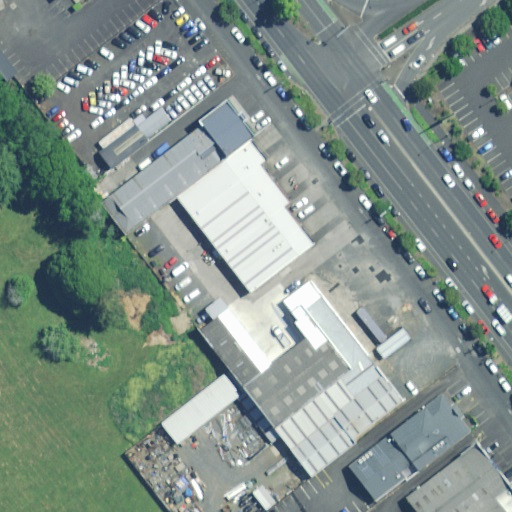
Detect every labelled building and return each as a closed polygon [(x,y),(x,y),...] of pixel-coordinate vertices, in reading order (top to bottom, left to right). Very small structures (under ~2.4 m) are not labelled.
[(135,124),(132,120),(101,144),(105,148),(99,153),(111,169),(172,122),(159,105),(135,124)] [(243,141),(218,107),(99,198),(124,232),(243,141)] [(285,207),(241,155),(175,203),(245,298),(307,251),(277,213),(285,207)] [(222,310),(193,332),(301,472),(394,401),(301,281),(269,306),(296,341),(265,365),(222,310)] [(403,329),(375,348),(383,360),(411,340),(403,329)] [(233,396),(218,376),(154,425),(170,445),(233,396)] [(459,432),(432,397),(340,467),(367,502),(459,432)] [(511,511),(511,482),(507,486),(476,445),(404,500),(413,511),(511,511)] [(276,504),(262,486),(253,493),(266,511),(276,504)] [(295,494),(306,508),(316,501),(305,487),(295,494)] [(300,511),(306,508),(295,494),(271,511),(300,511)]
